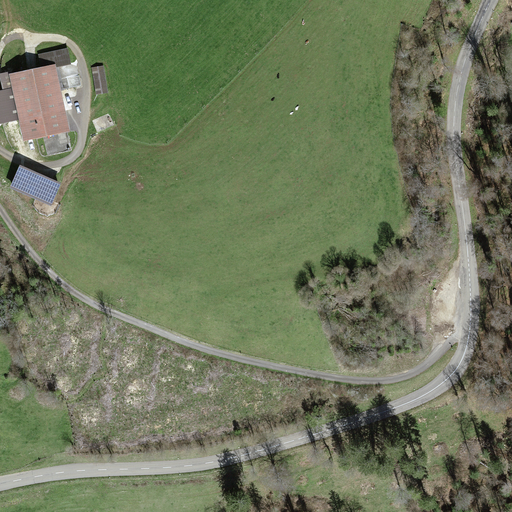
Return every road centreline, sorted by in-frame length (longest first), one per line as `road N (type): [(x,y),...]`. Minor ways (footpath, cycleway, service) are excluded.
road 1 (tertiary): [(0,481),(210,461),(338,428),(441,383),(463,356),(470,323),(453,126),(490,0)]
road 2 (track): [(470,323),(419,368),(384,380),(316,376),(221,353),(133,324),(75,292),(31,253),(0,209)]
road 3 (track): [(0,149),(48,167),(78,147),(77,56),(59,39),(36,38)]
